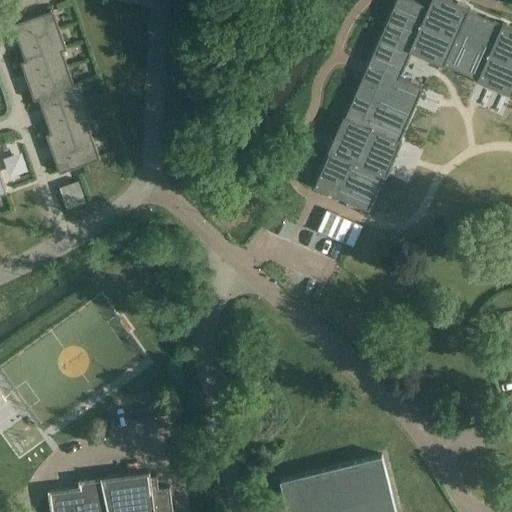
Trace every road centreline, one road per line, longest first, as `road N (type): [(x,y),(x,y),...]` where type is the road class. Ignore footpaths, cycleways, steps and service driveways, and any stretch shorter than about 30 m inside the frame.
road 1 (residential): [(440,443),(143,173)]
road 2 (residential): [(0,275),(109,212),(143,173)]
road 3 (residential): [(143,173),(155,0)]
